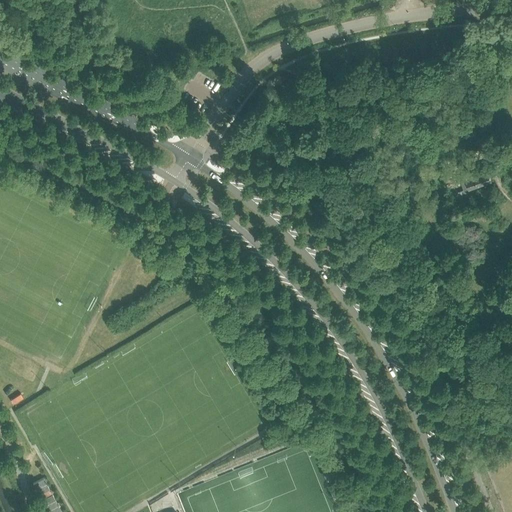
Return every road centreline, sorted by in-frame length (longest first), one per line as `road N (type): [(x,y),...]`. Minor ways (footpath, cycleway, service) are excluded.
road 1 (tertiary): [(457,511),(369,327),(249,196),(187,157)]
road 2 (tertiary): [(173,180),(231,226),(325,325),(384,424),(421,511)]
road 3 (unclassified): [(511,5),(391,19),(285,46),(257,63),(198,139)]
road 4 (tertiary): [(187,157),(0,57)]
road 5 (tertiary): [(0,92),(173,180)]
